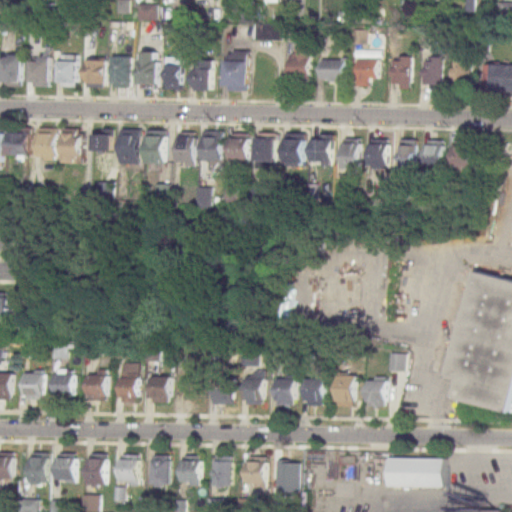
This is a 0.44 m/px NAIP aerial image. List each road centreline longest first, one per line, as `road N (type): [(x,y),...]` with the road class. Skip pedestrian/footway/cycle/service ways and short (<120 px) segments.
road 1 (residential): [(511,118),(0,108)]
road 2 (residential): [(511,438),(0,429)]
